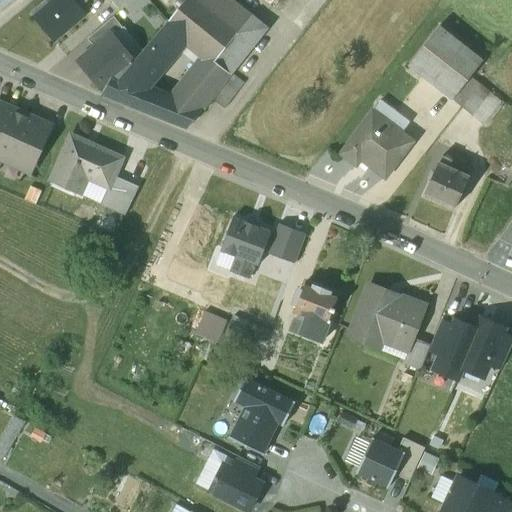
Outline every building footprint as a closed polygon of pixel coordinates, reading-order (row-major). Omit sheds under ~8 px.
[(0,0),(0,8),(10,0),(0,0)] [(70,0),(54,0),(32,19),(52,42),(84,15),(70,0)] [(130,0),(108,0),(118,11),(130,0)] [(195,0),(184,0),(165,24),(183,40),(184,41),(211,64),(212,64),(213,64),(236,36),(195,0)] [(228,0),(195,0),(236,36),(213,64),(230,74),(231,73),(266,28),(238,6),(237,7),(228,0)] [(113,17),(86,39),(94,48),(95,49),(110,36),(111,37),(121,28),(113,17)] [(132,63),(116,82),(110,78),(103,91),(101,94),(135,109),(141,95),(139,93),(183,40),(165,24),(132,63)] [(483,61),(439,26),(408,65),(452,100),(470,77),(483,61)] [(110,36),(95,49),(94,48),(78,61),(103,91),(110,78),(116,82),(132,63),(111,37),(110,36)] [(190,72),(167,100),(159,97),(141,95),(135,109),(150,115),(187,128),(211,99),(223,82),(230,74),(213,64),(212,64),(211,64),(200,79),(190,72)] [(243,83),(231,73),(230,74),(223,82),(237,93),(243,83)] [(470,77),(452,100),(461,107),(479,85),(470,77)] [(237,93),(223,82),(211,99),(224,109),(237,93)] [(479,85),(461,107),(483,125),(501,102),(479,85)] [(48,125),(0,103),(0,158),(27,170),(48,125)] [(413,142),(372,111),(340,154),(356,166),(360,160),(385,178),(413,142)] [(120,159),(70,137),(51,179),(75,190),(81,175),(108,187),(113,176),(120,159)] [(451,160),(442,156),(438,164),(437,164),(423,194),(454,208),(468,178),(466,177),(468,172),(455,166),(452,171),(448,169),(451,160)] [(138,188),(113,176),(108,187),(100,205),(125,216),(138,188)] [(271,233),(233,218),(220,251),(236,257),(230,272),(249,279),(255,264),(258,265),(271,233)] [(511,222),(499,240),(511,245),(511,222)] [(279,225),(268,253),(295,263),(305,235),(279,225)] [(338,296),(305,283),(300,297),(295,295),(291,305),(296,307),(294,312),(297,314),(291,331),(321,342),(330,321),(328,321),(338,296)] [(425,306),(369,284),(349,336),(367,343),(372,331),(407,345),(409,345),(412,338),(425,306)] [(205,310),(196,333),(219,342),(228,319),(205,310)] [(481,318),(476,329),(477,330),(460,368),(461,368),(482,378),(488,364),(501,333),(502,333),(504,328),(481,318)] [(430,345),(428,351),(439,356),(440,356),(453,325),(440,320),(430,345)] [(453,325),(440,356),(439,356),(434,370),(457,379),(461,368),(460,368),(477,330),(476,329),(455,320),(453,325)] [(231,323),(222,348),(243,356),(252,331),(231,323)] [(501,333),(488,364),(500,369),(511,344),(511,337),(502,333),(501,333)] [(430,345),(412,338),(409,345),(407,345),(400,362),(420,370),(428,351),(430,345)] [(229,438),(263,455),(278,424),(283,426),(294,402),(244,378),(232,403),(243,408),(229,438)] [(355,474),(389,489),(395,475),(405,453),(398,450),(371,438),(355,474)] [(423,448),(403,439),(398,450),(405,453),(395,475),(408,481),(423,448)] [(419,469),(435,473),(439,456),(423,451),(419,469)] [(209,458),(197,484),(249,510),(262,484),(253,479),(232,469),(209,458)] [(232,469),(253,479),(258,468),(238,458),(232,469)] [(488,511),(496,496),(458,478),(442,509),(449,511),(488,511)] [(511,511),(511,503),(496,496),(488,511),(511,511)]
